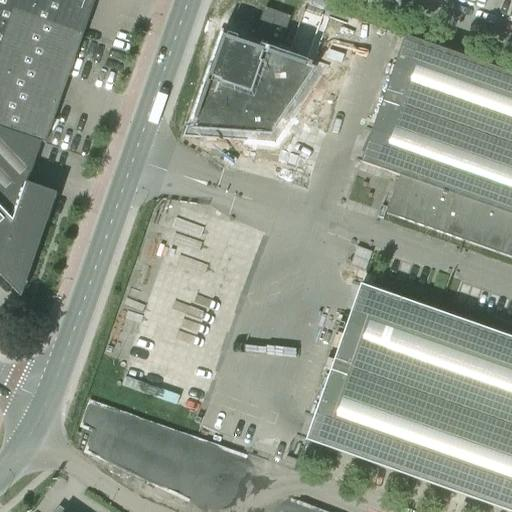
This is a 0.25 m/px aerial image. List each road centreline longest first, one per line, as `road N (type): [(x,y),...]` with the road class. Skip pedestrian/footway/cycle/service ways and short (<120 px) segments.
road 1 (tertiary): [(39,426),(187,0)]
road 2 (unclassified): [(377,0),(511,48)]
road 3 (unclassified): [(137,511),(39,426)]
